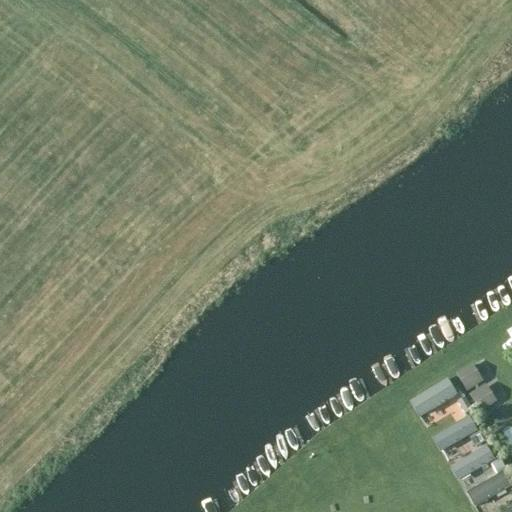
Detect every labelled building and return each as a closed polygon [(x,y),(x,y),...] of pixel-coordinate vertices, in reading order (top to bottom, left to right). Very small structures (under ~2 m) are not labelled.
[(468,384),(479,379),(473,366),(462,371),(468,384)] [(436,394),(416,408),(428,425),(448,411),(436,394)] [(509,446),(511,444),(511,415),(496,425),(509,446)] [(430,434),(439,450),(460,439),(451,422),(430,434)] [(449,457),(453,477),(488,470),(485,451),(449,457)] [(496,493),(485,474),(462,487),(472,506),(496,493)]
